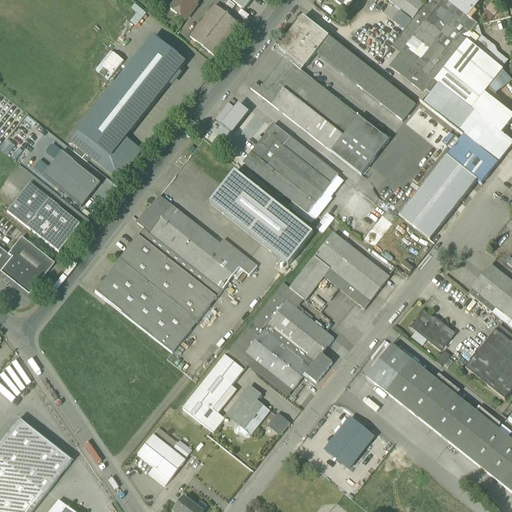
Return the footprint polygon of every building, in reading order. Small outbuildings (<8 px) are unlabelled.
[(178,15),(186,21),(196,7),(195,7),(200,0),(178,0),(175,5),(181,10),(178,15)] [(229,0),(242,10),(241,10),(244,12),(246,9),(245,9),(252,0),(229,0)] [(387,0),(413,20),(424,7),(415,0),(387,0)] [(474,23),(471,20),(445,0),(439,8),(401,55),(391,68),(420,91),(424,86),(430,79),(462,39),(474,23)] [(445,0),(471,20),(476,14),(472,11),(480,0),(445,0)] [(136,22),(144,14),(133,5),(130,10),(136,15),(132,19),(136,22)] [(178,16),(178,15),(181,10),(175,5),(170,10),(178,16)] [(391,48),(401,55),(439,8),(435,5),(424,6),(424,7),(413,20),(391,48)] [(190,39),(214,58),(239,26),(215,7),(190,39)] [(280,47),(289,54),(304,66),(306,67),(316,54),(329,38),(303,18),(280,47)] [(474,23),(462,39),(491,62),(497,54),(493,50),(494,48),(480,37),(477,26),(474,23)] [(377,76),(329,38),(316,54),(403,123),(415,107),(389,86),(377,76)] [(125,139),(185,64),(153,39),(78,134),(110,159),(125,139)] [(496,97),(495,92),(488,86),(501,70),(491,62),(462,39),(430,79),(501,135),(501,134),(511,120),(511,117),(492,102),(496,97)] [(275,52),(284,59),(289,54),(280,47),(275,52)] [(108,51),(94,70),(109,82),(116,74),(113,72),(121,62),(108,51)] [(272,106),(331,153),(359,118),(299,71),(304,66),(289,54),(284,59),(261,89),(255,85),(251,90),(263,100),(272,106)] [(507,62),(497,54),(491,62),(501,70),(507,62)] [(511,80),(511,78),(501,70),(488,86),(495,92),(511,80)] [(377,76),(389,86),(393,82),(381,72),(377,76)] [(501,135),(430,79),(424,86),(434,94),(424,106),(463,137),(497,164),(511,146),(511,143),(501,134),(501,135)] [(222,127),(235,110),(228,105),(216,122),(222,127)] [(235,110),(222,127),(232,134),(248,114),(238,106),(235,110)] [(389,142),(359,118),(331,153),(361,177),(389,142)] [(243,164),(308,215),(337,178),(338,177),(274,125),(243,164)] [(141,152),(125,139),(110,159),(78,134),(71,143),(77,147),(91,159),(118,180),(141,152)] [(477,183),(481,185),(498,165),(497,164),(463,137),(446,158),(477,183)] [(49,151),(57,158),(61,153),(52,146),(49,151)] [(87,163),(91,159),(77,147),(73,152),(87,163)] [(42,177),(58,189),(77,166),(61,153),(57,158),(46,172),(42,177)] [(477,183),(446,158),(399,217),(430,242),(477,183)] [(34,170),(42,177),(46,172),(37,165),(34,170)] [(58,189),(66,196),(85,172),(77,166),(58,189)] [(100,185),(85,172),(66,196),(81,208),(100,185)] [(314,235),(235,173),(210,204),(289,267),(314,235)] [(337,178),(308,215),(316,221),(332,200),(331,199),(344,183),(337,178)] [(6,213),(26,228),(48,200),(29,185),(6,213)] [(145,230),(151,235),(173,208),(159,198),(146,215),(145,214),(137,224),(145,230)] [(80,226),(48,200),(26,228),(58,254),(80,226)] [(220,246),(173,208),(151,235),(223,292),(240,270),(250,278),(257,268),(223,241),(220,246)] [(322,234),(333,219),(326,213),(314,228),(322,234)] [(145,230),(119,262),(197,324),(223,292),(151,235),(145,230)] [(333,235),(314,259),(330,271),(324,278),(324,279),(365,311),(390,279),(333,235)] [(0,273),(0,275),(28,298),(40,282),(54,265),(21,239),(7,256),(0,250),(0,273)] [(305,302),(324,279),(324,278),(330,271),(314,259),(290,290),(304,301),(305,302)] [(172,355),(197,324),(119,262),(94,293),(172,355)] [(472,291),(476,293),(496,309),(511,322),(511,283),(491,267),(472,290),(472,291)] [(0,273),(0,279),(3,282),(1,284),(7,288),(8,286),(29,302),(43,284),(40,282),(28,298),(0,275),(0,273)] [(305,376),(311,368),(299,358),(302,354),(268,326),(287,303),(296,310),(304,301),(290,290),(284,285),(234,346),(293,392),(305,376)] [(492,314),(496,309),(476,293),(472,298),(492,314)] [(334,340),(296,310),(287,303),(268,326),(302,354),(299,358),(311,368),(321,356),(334,340)] [(436,345),(443,350),(455,336),(439,323),(438,324),(424,313),(412,329),(416,333),(428,342),(435,347),(436,345)] [(465,370),(505,402),(511,392),(511,337),(499,328),(465,370)] [(428,342),(416,333),(411,340),(422,348),(428,342)] [(287,399),(293,392),(234,346),(234,345),(229,353),(248,367),(247,368),(287,399)] [(366,379),(385,394),(411,362),(392,347),(366,379)] [(225,357),(244,372),(247,368),(248,367),(229,353),(225,357)] [(435,363),(442,368),(450,358),(444,353),(435,363)] [(332,365),(321,356),(311,368),(305,376),(316,385),(332,365)] [(225,357),(194,396),(213,411),(244,372),(225,357)] [(4,384),(14,397),(31,384),(13,360),(1,368),(5,374),(2,376),(7,382),(4,384)] [(489,424),(411,362),(385,394),(464,456),(489,424)] [(227,417),(237,425),(238,426),(242,421),(254,431),(266,416),(269,413),(263,408),(261,411),(254,405),(256,403),(260,397),(250,388),(227,417)] [(224,421),(213,411),(194,396),(183,411),(213,435),(224,421)] [(231,398),(217,414),(221,417),(235,401),(231,398)] [(263,408),(256,403),(254,405),(261,411),(263,408)] [(270,428),(280,436),(288,426),(278,417),(270,428)] [(374,439),(350,420),(325,452),(349,471),(374,439)] [(0,511),(32,511),(71,464),(17,421),(0,443),(0,511)] [(249,438),(254,431),(242,421),(238,426),(237,425),(234,429),(234,433),(237,435),(241,435),(245,438),(249,438)] [(511,478),(511,442),(489,424),(464,456),(504,488),(511,478)] [(153,437),(170,450),(176,443),(159,430),(153,437)] [(149,475),(165,488),(185,462),(172,451),(170,450),(153,437),(138,456),(153,469),(149,475)] [(180,442),(172,451),(185,462),(193,453),(180,442)] [(201,511),(196,508),(184,499),(173,511),(201,511)] [(196,508),(201,511),(205,511),(208,508),(200,502),(196,508)] [(50,511),(69,511),(58,503),(50,511)]
